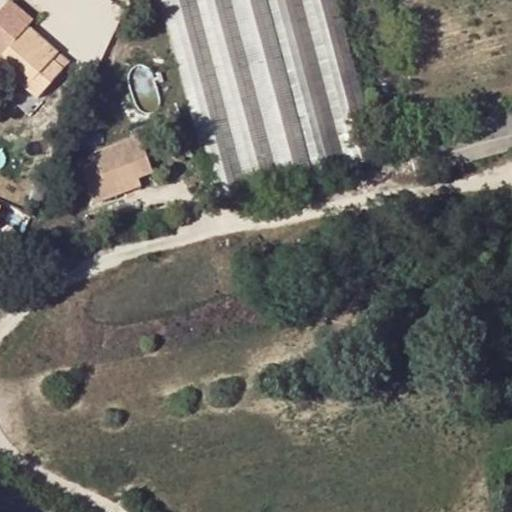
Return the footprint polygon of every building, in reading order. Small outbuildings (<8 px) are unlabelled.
[(157,0),(211,203),(374,159),(332,0),(157,0)] [(65,64),(23,28),(0,54),(0,56),(20,74),(13,82),(33,99),(65,64)] [(20,74),(0,56),(0,69),(13,82),(20,74)] [(511,110),(403,138),(412,174),(511,149),(511,110)] [(137,187),(120,193),(117,185),(134,178),(148,172),(134,137),(88,155),(91,164),(76,169),(90,204),(97,227),(167,207),(158,180),(137,187)] [(117,185),(120,193),(137,187),(134,178),(117,185)]
